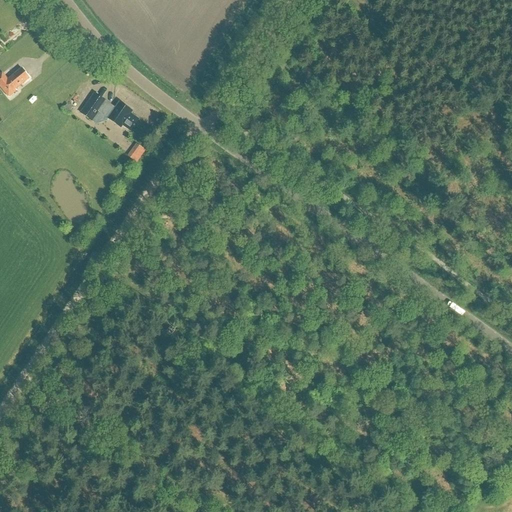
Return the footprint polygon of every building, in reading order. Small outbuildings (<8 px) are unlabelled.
[(2,74),(0,75),(0,86),(9,97),(17,91),(16,90),(29,78),(22,69),(8,80),(2,74)] [(106,102),(101,99),(95,94),(80,114),(92,122),(106,102)] [(119,103),(108,119),(121,128),(123,126),(130,132),(139,120),(131,114),(133,112),(119,103)] [(66,105),(63,109),(70,114),(73,110),(66,105)] [(136,162),(145,151),(136,145),(128,156),(136,162)] [(118,172),(128,159),(121,154),(112,168),(118,172)]
